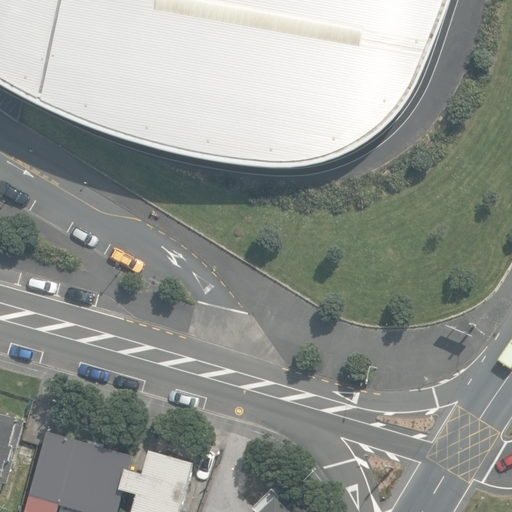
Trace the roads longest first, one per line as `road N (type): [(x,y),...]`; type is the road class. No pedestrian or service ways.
road 1 (residential): [(290,407),(0,316)]
road 2 (secondary): [(290,407),(445,394),(508,367)]
road 3 (residential): [(459,457),(290,407)]
road 4 (secondary): [(364,511),(328,441),(290,407)]
